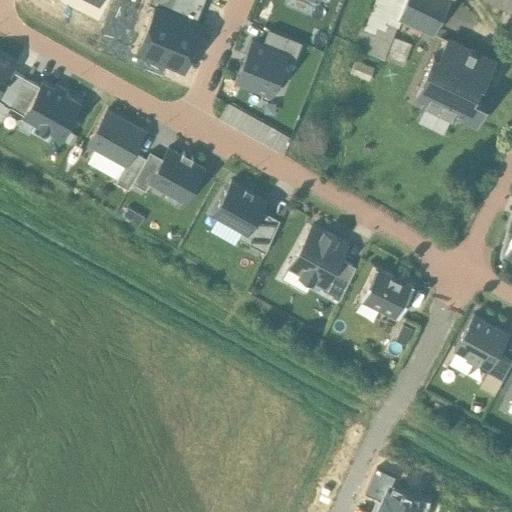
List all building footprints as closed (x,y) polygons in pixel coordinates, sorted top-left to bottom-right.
[(162,3),(144,47),(190,67),(208,24),(198,20),(206,0),(171,0),(169,6),(162,3)] [(376,0),(365,28),(361,27),(355,44),(384,56),(400,16),(406,0),(376,0)] [(448,0),(406,0),(400,16),(433,32),(448,0)] [(511,2),(508,1),(500,18),(511,24),(511,2)] [(448,36),(439,55),(434,53),(423,74),(425,74),(416,93),(425,97),(422,102),(454,117),(457,112),(476,122),(485,102),(473,96),(481,79),(484,81),(495,59),(448,36)] [(288,51),(254,37),(237,78),(272,92),(288,51)] [(0,55),(0,90),(15,64),(0,55)] [(375,66),(356,58),(350,71),(369,79),(375,66)] [(81,101),(42,79),(23,113),(36,120),(32,128),(47,136),(51,129),(62,135),(81,101)] [(228,100),(219,118),(277,149),(287,130),(228,100)] [(146,128),(108,106),(88,142),(126,163),(146,128)] [(182,152),(169,144),(150,178),(186,199),(205,164),(192,157),(193,155),(192,154),(191,156),(184,152),(185,150),(183,149),(182,152)] [(232,177),(213,211),(248,231),(267,197),(232,177)] [(325,284),(348,241),(306,219),(283,262),(325,284)] [(511,219),(498,248),(511,255),(511,219)] [(397,309),(413,280),(379,262),(363,291),(397,309)] [(499,327),(462,309),(444,346),(481,364),(499,327)] [(481,383),(495,390),(501,377),(487,370),(481,383)] [(511,370),(500,394),(511,400),(511,370)] [(381,492),(372,511),(415,511),(423,494),(390,481),(396,468),(377,460),(366,485),(381,492)]
